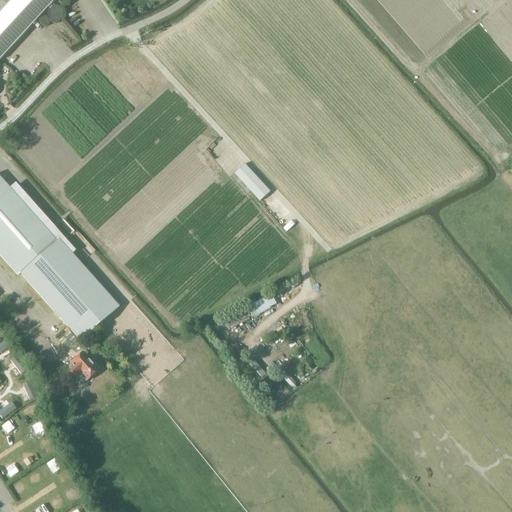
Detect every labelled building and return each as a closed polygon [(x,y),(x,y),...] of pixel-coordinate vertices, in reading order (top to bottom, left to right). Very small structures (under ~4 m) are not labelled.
[(0,0),(0,60),(55,0),(54,0),(0,0)] [(234,174),(260,202),(270,192),(244,164),(234,174)] [(80,341),(98,326),(119,307),(58,239),(56,241),(0,177),(0,255),(18,276),(20,274),(80,341)] [(98,370),(83,353),(72,362),(73,364),(67,369),(75,379),(81,373),(87,380),(98,370)] [(28,369),(15,355),(9,360),(22,375),(28,369)] [(36,397),(29,380),(22,383),(30,400),(36,397)] [(11,402),(0,409),(0,415),(1,418),(16,408),(11,402)]
